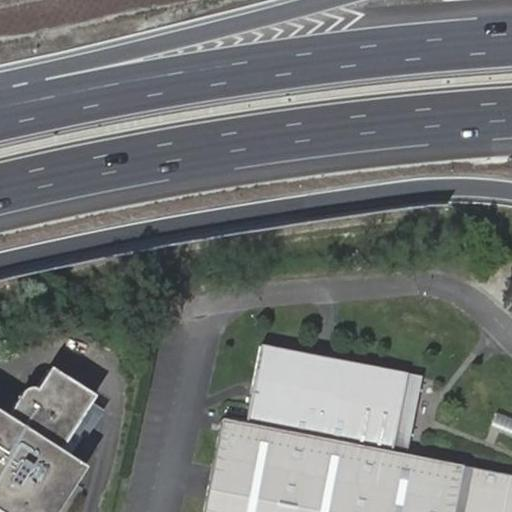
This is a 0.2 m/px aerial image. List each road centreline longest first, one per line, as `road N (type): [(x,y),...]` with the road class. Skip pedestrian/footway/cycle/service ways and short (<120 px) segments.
road 1 (motorway): [(0,264),(277,207),(432,190),(511,193)]
road 2 (motorway): [(511,39),(239,68),(0,117)]
road 3 (motorway): [(0,187),(325,128),(511,112)]
road 4 (motorway): [(325,0),(0,87)]
